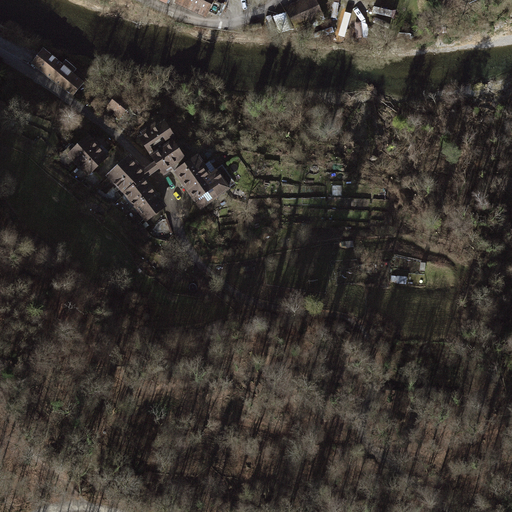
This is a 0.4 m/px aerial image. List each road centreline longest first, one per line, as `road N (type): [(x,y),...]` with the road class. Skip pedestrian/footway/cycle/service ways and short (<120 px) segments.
road 1 (track): [(138,154),(195,260),(224,285),(286,311),(331,316)]
road 2 (track): [(445,511),(375,454),(362,433),(371,349),(363,331),(331,316)]
road 3 (residential): [(138,154),(0,54)]
road 4 (residential): [(284,0),(221,25),(148,0)]
